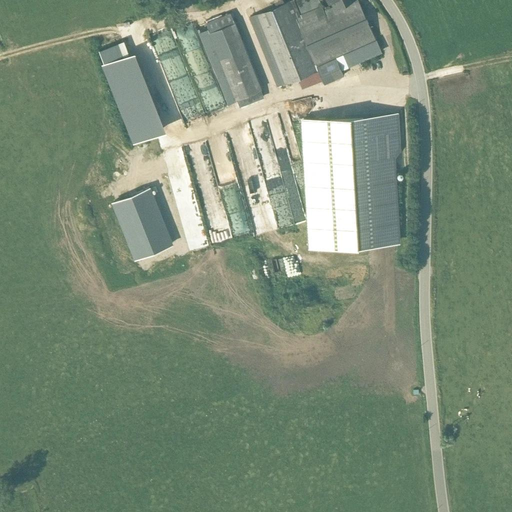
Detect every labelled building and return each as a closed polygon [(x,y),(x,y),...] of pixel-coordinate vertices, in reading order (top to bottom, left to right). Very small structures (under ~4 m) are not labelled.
[(290,0),(250,16),(278,85),(298,77),(318,69),(316,66),(336,57),(336,58),(376,40),(358,0),(349,0),(333,7),(333,6),(323,11),(302,19),(294,0),(290,0)] [(319,0),(294,0),(302,19),(323,11),(319,0)] [(230,13),(206,23),(210,31),(234,22),(230,13)] [(234,22),(210,31),(236,99),(260,89),(234,22)] [(132,141),(166,129),(137,48),(124,53),(119,39),(98,47),(132,141)] [(376,40),(336,58),(341,68),(381,51),(376,40)] [(336,57),(316,66),(318,69),(322,79),(324,83),(344,74),(341,68),(336,58),(336,57)] [(318,69),(298,77),(301,87),(322,79),(318,69)] [(260,89),(236,99),(239,106),(263,96),(260,89)] [(278,227),(306,221),(295,170),(301,168),(289,111),(278,113),(279,121),(269,123),(280,176),(268,178),(278,227)] [(310,244),(399,239),(391,112),(302,118),(310,244)]
